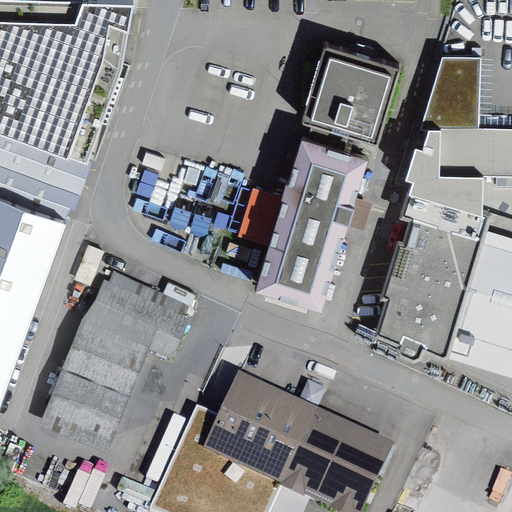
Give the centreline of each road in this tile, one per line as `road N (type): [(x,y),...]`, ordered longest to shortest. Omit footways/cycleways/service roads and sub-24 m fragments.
road 1 (residential): [(511,429),(228,310),(124,246),(105,202),(168,0)]
road 2 (unknown): [(160,24),(389,37),(434,54),(438,70),(326,351)]
